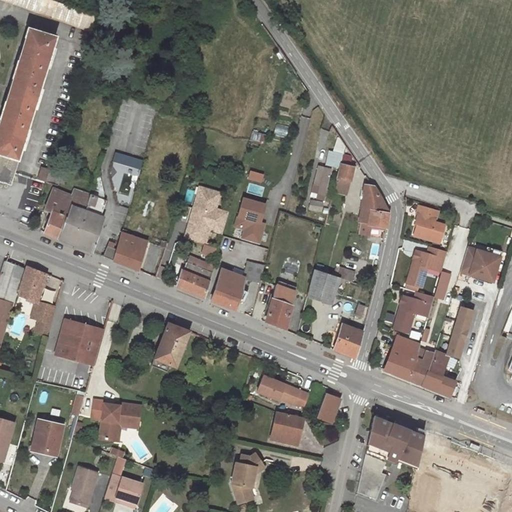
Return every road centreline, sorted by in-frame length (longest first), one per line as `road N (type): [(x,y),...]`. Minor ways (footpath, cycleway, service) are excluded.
road 1 (residential): [(360,382),(396,211),(253,0)]
road 2 (primary): [(0,236),(360,382)]
road 3 (primary): [(360,382),(511,442)]
road 4 (unclassified): [(360,382),(333,511)]
